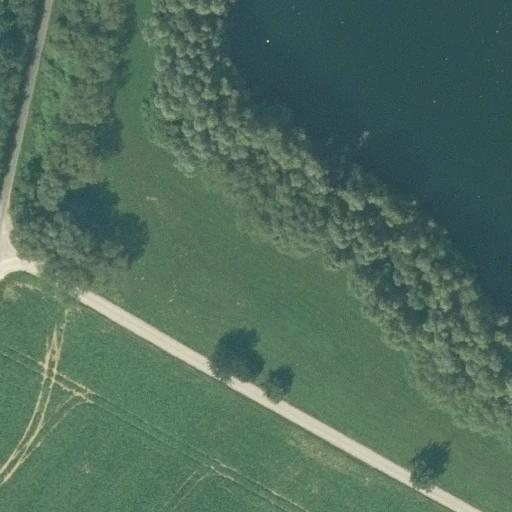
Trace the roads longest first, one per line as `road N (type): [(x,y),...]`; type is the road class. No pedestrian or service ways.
road 1 (residential): [(461,511),(0,253)]
road 2 (unclassified): [(0,218),(46,0)]
